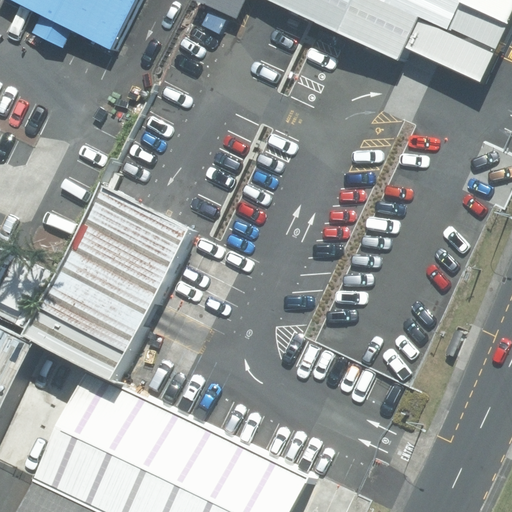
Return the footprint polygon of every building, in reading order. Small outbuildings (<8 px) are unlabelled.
[(13,0),(116,54),(144,0),(13,0)] [(511,0),(257,0),(485,101),(511,38),(511,0)] [(63,353),(93,370),(118,381),(198,228),(111,184),(35,336),(41,342),(63,353)] [(0,427),(36,350),(30,344),(0,328),(0,277),(9,262),(0,257),(0,427)] [(465,334),(458,331),(447,354),(453,357),(465,334)] [(59,425),(34,481),(100,511),(271,511),(290,470),(87,374),(59,425)] [(89,511),(35,485),(22,511),(89,511)]
